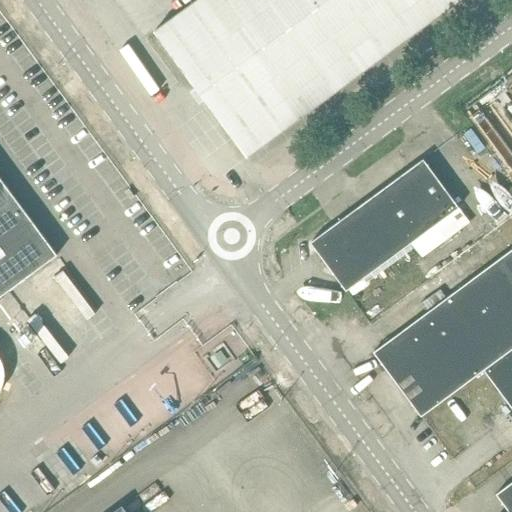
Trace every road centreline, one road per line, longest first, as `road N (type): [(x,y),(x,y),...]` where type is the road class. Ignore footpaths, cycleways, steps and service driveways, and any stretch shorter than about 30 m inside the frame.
road 1 (unclassified): [(217,245),(511,27)]
road 2 (unclassified): [(414,511),(217,245)]
road 3 (unclassified): [(217,245),(36,0)]
road 4 (unknown): [(0,151),(131,326)]
